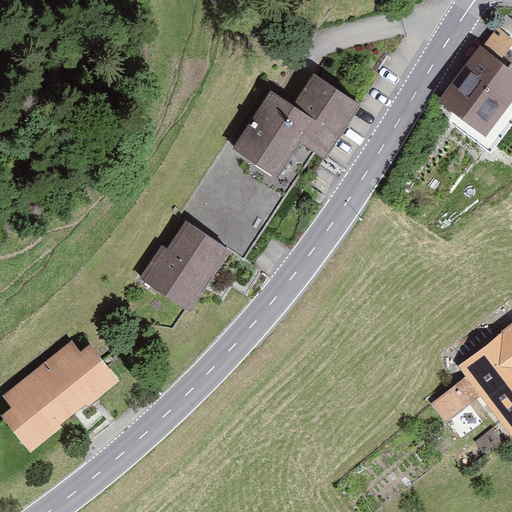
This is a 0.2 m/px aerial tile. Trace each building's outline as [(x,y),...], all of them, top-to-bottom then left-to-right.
[(491,130),(511,99),(511,60),(504,55),(511,43),(511,18),(505,14),(486,42),(482,39),(442,96),(491,130)] [(366,95),(318,64),(297,97),(275,83),(249,121),(243,117),(178,216),(185,220),(169,244),(164,241),(143,274),(193,306),(208,282),(222,292),(319,143),(330,150),(366,95)] [(459,363),(468,373),(433,401),(447,419),(482,392),(511,428),(511,321),(499,331),(490,320),(453,349),(463,360),(459,363)] [(93,338),(83,347),(74,336),(4,392),(13,403),(5,410),(34,446),(123,375),(93,338)] [(504,439),(493,426),(475,441),(486,454),(504,439)]
